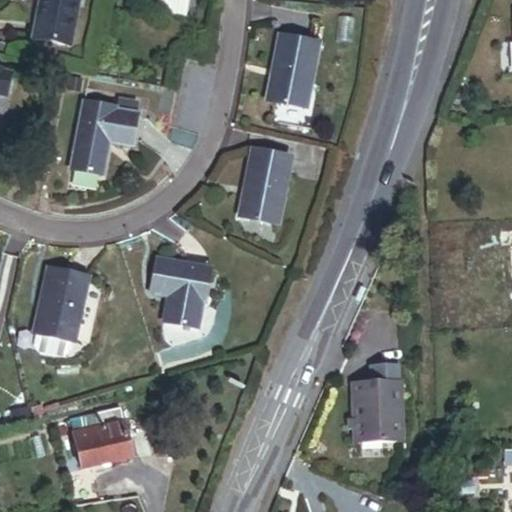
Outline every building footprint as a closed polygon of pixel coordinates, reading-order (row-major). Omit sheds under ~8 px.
[(42,0),(35,37),(70,44),(78,0),(42,0)] [(270,100),(308,107),(321,44),(282,36),(270,100)] [(0,93),(7,95),(10,76),(1,74),(2,71),(0,70),(0,93)] [(138,115),(141,102),(119,98),(117,108),(117,111),(138,115)] [(111,142),(132,146),(139,115),(138,115),(117,111),(117,108),(87,101),(73,169),(104,176),(111,142)] [(132,146),(139,147),(145,116),(139,115),(132,146)] [(244,217),(281,224),(294,157),(256,150),(244,217)] [(205,307),(211,271),(161,262),(154,296),(173,300),(168,324),(196,330),(201,306),(205,307)] [(73,352),(92,276),(53,267),(39,330),(42,330),(38,343),(42,350),(67,356),(73,352)] [(363,361),(363,377),(390,376),(390,360),(363,361)] [(394,435),(392,376),(390,376),(363,377),(354,377),(354,398),(346,398),(346,410),(339,410),(339,421),(346,421),(346,436),(394,435)] [(346,398),(354,398),(354,377),(345,377),(346,398)] [(107,466),(150,454),(142,424),(135,426),(132,413),(114,418),(117,431),(99,436),(107,466)]
